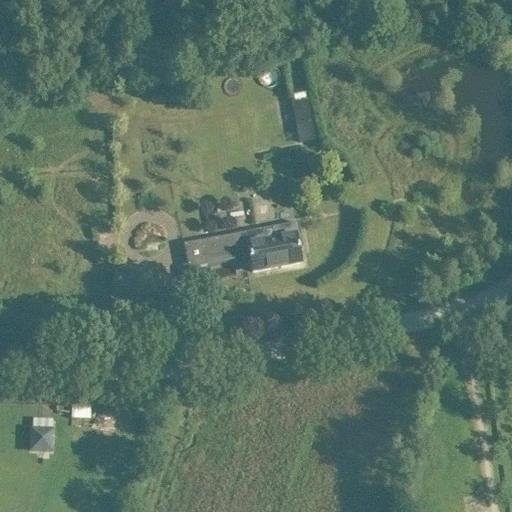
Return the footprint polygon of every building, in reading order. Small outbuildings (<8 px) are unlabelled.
[(244,40),(245,52),(263,50),(262,37),(244,40)] [(291,101),(298,142),(312,140),(305,98),(291,101)] [(301,263),(299,250),(302,250),(297,224),(183,248),(188,272),(205,269),(205,268),(249,259),(252,273),(301,263)] [(82,441),(82,423),(68,423),(68,441),(82,441)] [(54,454),(55,430),(30,429),(29,453),(54,454)]
